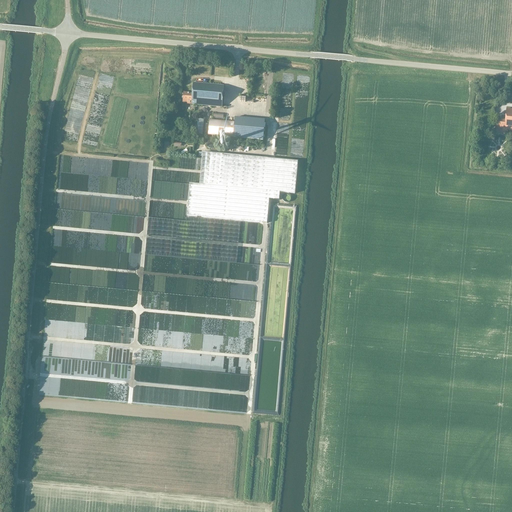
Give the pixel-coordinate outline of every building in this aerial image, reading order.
[(194,83),(193,93),(183,92),(182,103),(187,103),(187,104),(222,107),(224,86),(194,83)] [(252,88),(252,94),(248,94),(248,97),(262,97),(263,89),(252,88)] [(511,131),(511,109),(507,108),(506,119),(497,118),(496,133),(507,134),(507,131),(511,131)] [(232,155),(297,161),(300,134),(265,131),(266,121),(236,118),(232,155)] [(199,185),(265,191),(267,159),(202,153),(202,157),(199,185)] [(267,159),(265,191),(279,192),(294,194),(297,161),(267,159)] [(189,184),(186,216),(266,223),(269,199),(279,200),(279,192),(265,191),(199,185),(189,184)] [(291,237),(293,204),(269,203),(267,231),(271,231),(270,232),(279,232),(279,237),(285,238),(285,237),(291,237)]
